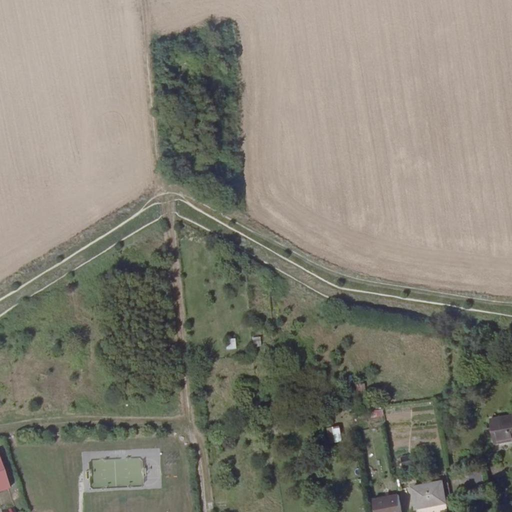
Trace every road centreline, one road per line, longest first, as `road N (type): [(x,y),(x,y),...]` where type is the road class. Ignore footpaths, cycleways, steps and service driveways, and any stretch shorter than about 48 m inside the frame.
road 1 (track): [(511,303),(332,272),(199,200),(161,191),(202,511)]
road 2 (track): [(161,191),(144,0)]
